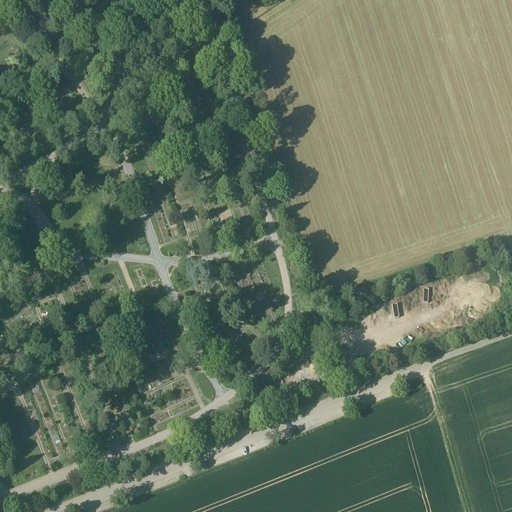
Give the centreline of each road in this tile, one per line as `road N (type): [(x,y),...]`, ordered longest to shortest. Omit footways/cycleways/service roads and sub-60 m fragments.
road 1 (residential): [(511,335),(62,511)]
road 2 (track): [(424,365),(465,511)]
